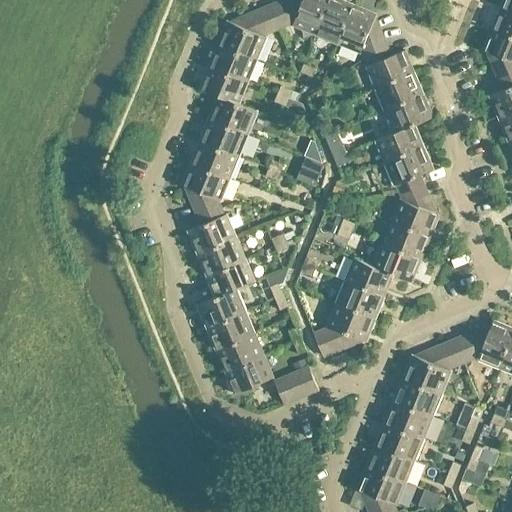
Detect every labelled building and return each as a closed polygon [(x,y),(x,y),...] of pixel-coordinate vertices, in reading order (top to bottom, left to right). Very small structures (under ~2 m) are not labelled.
[(315,35),(329,0),(283,0),(279,2),(288,24),(291,23),(293,23),(292,26),(315,35)] [(337,44),(353,5),(340,0),(329,0),(315,35),(337,44)] [(511,0),(503,0),(501,5),(511,9),(511,0)] [(288,24),(279,2),(268,6),(277,28),(288,24)] [(386,46),(379,29),(371,25),(376,15),(353,5),(337,44),(359,54),(361,51),(362,51),(364,56),(386,46)] [(511,9),(501,5),(492,28),(511,35),(511,9)] [(277,28),(268,6),(258,10),(267,33),(277,28)] [(267,33),(258,10),(241,18),(238,25),(226,21),(217,43),(257,59),(266,36),(262,35),(264,34),(267,33)] [(511,74),(511,35),(492,28),(482,50),(486,52),(498,80),(511,74)] [(248,81),(257,59),(217,43),(208,66),(248,81)] [(391,56),(386,46),(364,56),(368,65),(366,66),(375,89),(414,73),(404,50),(391,56)] [(312,77),(315,69),(303,64),(299,72),(312,77)] [(239,104),(239,103),(248,81),(208,66),(199,88),(239,104)] [(423,95),(419,85),(414,73),(375,89),(384,111),(423,95)] [(511,74),(498,80),(502,90),(488,96),(498,119),(511,112),(511,74)] [(289,98),(292,90),(280,85),(277,93),(289,98)] [(248,133),(257,111),(239,103),(239,104),(199,88),(218,96),(209,117),(248,133)] [(286,106),(289,98),(277,93),(274,101),(286,106)] [(432,117),(423,95),(384,111),(394,133),(432,117)] [(351,115),(346,102),(328,110),(331,117),(341,113),(343,118),(351,115)] [(511,112),(498,119),(507,141),(511,138),(511,112)] [(239,155),(248,133),(209,117),(200,140),(239,155)] [(423,147),(414,126),(433,118),(432,117),(394,133),(375,141),(384,163),(423,147)] [(345,154),(342,146),(336,132),(325,137),(334,159),(345,154)] [(230,178),(239,155),(200,140),(191,162),(230,178)] [(323,165),(316,143),(311,141),(305,157),(306,158),(323,165)] [(423,186),(419,175),(433,170),(423,147),(384,163),(394,186),(396,185),(401,195),(423,186)] [(349,162),(345,154),(334,159),(337,167),(349,162)] [(297,178),(315,185),(323,165),(306,158),(297,178)] [(280,173),(283,165),(271,160),(268,168),(280,173)] [(221,200),(230,178),(191,162),(182,185),(193,189),(190,197),(197,214),(220,205),(218,200),(218,199),(221,200)] [(280,173),(268,168),(265,175),(277,180),(280,173)] [(427,211),(431,203),(423,186),(401,195),(403,201),(399,200),(390,222),(429,238),(439,215),(427,211)] [(236,236),(226,214),(224,215),(220,205),(197,214),(201,224),(188,230),(197,252),(236,236)] [(352,233),(355,225),(343,220),(339,228),(352,233)] [(420,260),(429,238),(390,222),(381,244),(420,260)] [(349,241),(352,233),(339,228),(336,236),(349,241)] [(286,242),(283,234),(271,239),(274,247),(286,242)] [(245,258),(236,236),(197,252),(206,275),(245,258)] [(290,250),(286,242),(274,247),(278,255),(290,250)] [(411,283),(420,260),(381,244),(372,267),(411,283)] [(315,270),(318,262),(306,257),(303,265),(315,270)] [(254,281),(245,258),(206,275),(215,296),(197,304),(236,288),(254,281)] [(384,297),(392,276),(411,283),(372,267),(353,259),(345,281),(384,297)] [(312,277),(315,270),(303,265),(300,273),(312,277)] [(375,319),(384,297),(345,281),(335,303),(375,319)] [(283,296),(278,284),(270,287),(275,299),(283,296)] [(245,310),(236,288),(197,304),(206,326),(245,310)] [(287,307),(283,296),(275,299),(279,311),(287,307)] [(351,345),(354,337),(365,342),(375,319),(335,303),(326,326),(329,327),(328,328),(313,334),(323,356),(351,345)] [(254,332),(245,310),(206,326),(215,348),(254,332)] [(500,369),(511,339),(511,328),(493,321),(489,332),(481,329),(464,336),(473,358),(477,357),(478,357),(477,360),(500,369)] [(301,340),(296,328),(288,332),(293,343),(301,340)] [(264,354),(254,332),(215,348),(225,370),(264,354)] [(473,358),(464,336),(454,340),(463,363),(473,358)] [(511,373),(511,339),(500,369),(511,373)] [(306,351),(301,340),(293,343),(298,355),(306,351)] [(463,363),(454,340),(443,344),(453,367),(463,363)] [(453,367),(443,344),(426,352),(423,359),(412,355),(403,378),(442,394),(451,371),(448,370),(449,368),(453,367)] [(273,377),(264,354),(225,370),(234,393),(273,377)] [(305,359),(292,365),(296,373),(297,372),(308,367),(305,359)] [(318,389),(308,367),(297,372),(306,394),(318,389)] [(306,394),(297,372),(296,373),(286,377),(295,399),(306,394)] [(295,399),(286,377),(274,382),(284,404),(295,399)] [(433,416),(442,394),(403,378),(394,400),(433,416)] [(424,438),(433,416),(394,400),(385,422),(424,438)] [(505,420),(508,412),(496,407),(493,415),(505,420)] [(502,428),(505,420),(493,415),(490,423),(502,428)] [(474,433),(479,421),(471,417),(466,429),(474,433)] [(415,460),(424,438),(385,422),(376,444),(415,460)] [(469,445),(474,433),(466,429),(461,441),(469,445)] [(406,482),(415,460),(376,444),(367,466),(406,482)] [(479,461),(484,449),(476,445),(471,457),(479,461)] [(474,472),(479,461),(471,457),(466,469),(474,472)] [(456,477),(461,466),(452,462),(448,474),(456,477)] [(387,511),(394,509),(393,505),(393,503),(396,505),(406,482),(367,466),(357,489),(368,493),(365,502),(369,511),(387,511)] [(456,477),(448,474),(443,486),(451,489),(456,477)]
